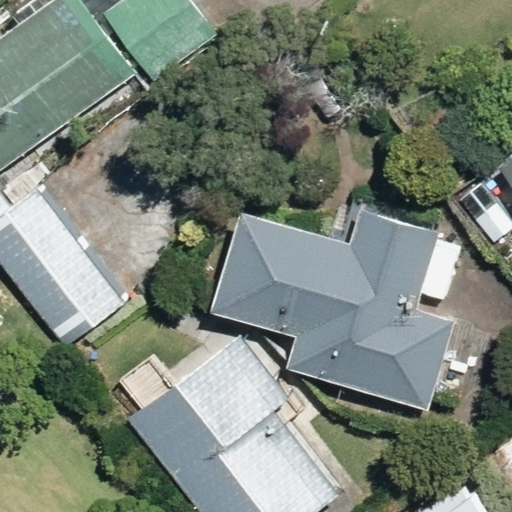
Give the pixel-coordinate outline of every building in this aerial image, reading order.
[(0,169),(140,69),(89,0),(47,0),(0,34),(0,169)] [(114,0),(106,6),(157,78),(221,32),(197,0),(114,0)] [(511,148),(491,164),(511,193),(511,148)] [(0,183),(0,253),(68,343),(128,298),(29,168),(3,187),(0,183)] [(228,214),(205,312),(293,333),(283,376),(431,410),(452,323),(417,314),(423,290),(452,297),(466,240),(352,214),(345,241),(228,214)] [(151,356),(110,387),(202,511),(316,511),(342,493),(284,416),(298,405),(240,327),(168,380),(151,356)] [(500,511),(479,483),(471,489),(463,478),(416,511),(500,511)]
